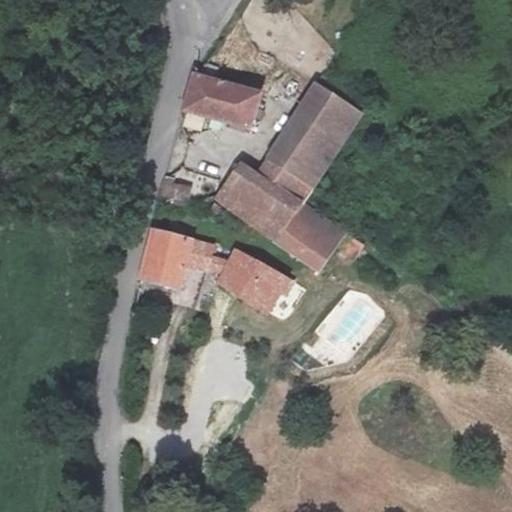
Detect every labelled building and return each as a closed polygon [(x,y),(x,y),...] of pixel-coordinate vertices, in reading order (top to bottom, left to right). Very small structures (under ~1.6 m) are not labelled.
[(282,249),(308,209),(328,178),(358,131),(320,101),(255,189),(242,180),(223,210),(282,249)] [(192,103),(182,132),(247,146),(254,116),(192,103)] [(159,214),(187,222),(189,206),(163,197),(159,214)] [(365,251),(308,209),(282,249),(324,279),(338,258),(353,268),(365,251)] [(151,253),(142,299),(170,305),(179,260),(151,253)] [(286,300),(230,270),(212,302),(258,325),(265,313),(276,318),(286,300)]
